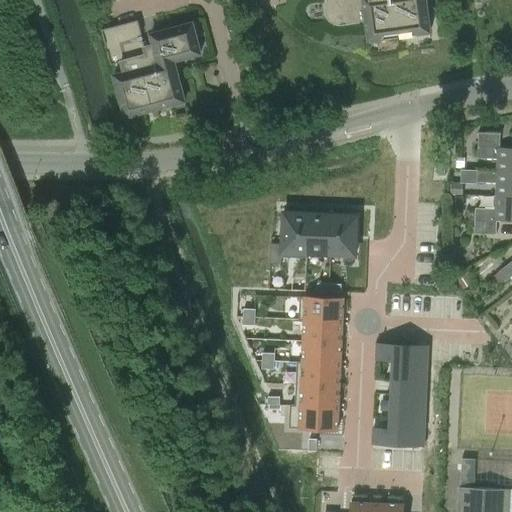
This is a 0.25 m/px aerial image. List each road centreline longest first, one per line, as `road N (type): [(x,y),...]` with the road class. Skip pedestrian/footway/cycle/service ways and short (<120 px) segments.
road 1 (residential): [(408,113),(403,244),(376,280),(362,342),(357,468)]
road 2 (primary): [(125,511),(0,214)]
road 3 (residential): [(0,165),(158,163),(251,150)]
road 4 (residential): [(251,150),(408,113)]
road 5 (residential): [(251,150),(210,0)]
